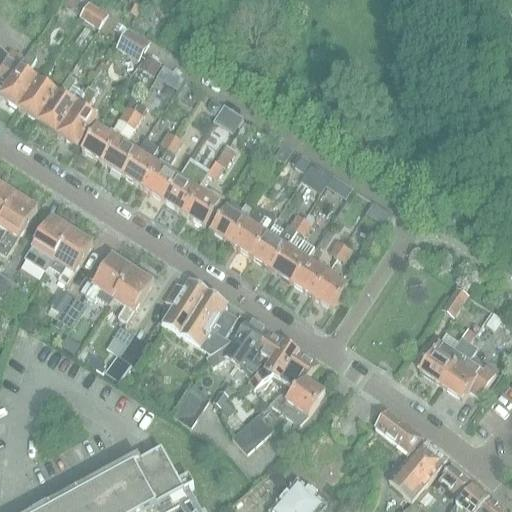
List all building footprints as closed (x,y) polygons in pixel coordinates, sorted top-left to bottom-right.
[(65,0),(63,4),(73,10),(79,0),(65,0)] [(80,19),(99,31),(108,18),(88,6),(80,19)] [(128,31),(116,49),(127,56),(130,52),(141,59),(149,45),(128,31)] [(0,54),(0,76),(9,82),(24,61),(10,52),(7,58),(0,54)] [(9,82),(0,96),(0,98),(19,111),(39,81),(28,74),(36,61),(28,55),(24,61),(9,82)] [(161,66),(148,57),(139,70),(152,79),(161,66)] [(58,94),(38,124),(58,137),(78,107),(77,107),(84,97),(72,89),(76,82),(69,78),(58,94)] [(39,81),(19,111),(38,124),(58,94),(39,81)] [(179,85),(171,81),(166,91),(173,95),(179,85)] [(78,107),(58,137),(78,150),(98,120),(86,113),(97,96),(88,90),(84,97),(77,107),(78,107)] [(223,108),(211,102),(207,108),(208,114),(217,118),(223,108)] [(217,118),(212,125),(232,137),(242,120),(223,108),(217,118)] [(128,110),(120,122),(127,127),(135,114),(128,110)] [(135,114),(127,127),(134,131),(142,119),(135,114)] [(97,128),(82,153),(102,166),(127,127),(120,122),(113,133),(111,132),(109,136),(97,128)] [(127,127),(102,166),(123,179),(138,154),(127,147),(129,143),(128,142),(134,131),(127,127)] [(168,135),(160,148),(168,152),(176,140),(168,135)] [(176,140),(168,152),(175,157),(183,144),(176,140)] [(138,154),(123,179),(143,192),(161,163),(153,159),(159,150),(145,142),(138,154)] [(293,152),(283,145),(274,159),(284,166),(293,152)] [(161,163),(143,192),(163,204),(179,180),(167,173),(175,161),(175,157),(168,152),(161,163)] [(313,165),(300,157),(293,169),(305,176),(313,165)] [(209,161),(201,173),(208,178),(216,165),(209,161)] [(216,165),(208,178),(216,183),(224,170),(216,165)] [(305,176),(301,183),(309,189),(321,170),(313,165),(305,176)] [(179,180),(163,204),(183,217),(201,189),(208,178),(201,173),(197,175),(197,177),(185,169),(179,180)] [(353,191),(332,178),(325,189),(345,202),(353,191)] [(0,187),(0,223),(16,198),(0,187)] [(201,189),(183,217),(204,230),(224,200),(212,192),(210,195),(201,189)] [(256,192),(248,204),(256,209),(264,196),(256,192)] [(0,229),(6,233),(0,242),(0,256),(5,260),(37,211),(16,198),(0,223),(0,229)] [(230,204),(210,234),(231,248),(254,212),(245,206),(241,212),(230,204)] [(391,216),(371,204),(364,216),(383,228),(391,216)] [(254,212),(231,248),(251,261),(273,226),(276,221),(256,209),(254,212)] [(297,218),(289,230),(296,235),(304,222),(297,218)] [(51,220),(25,262),(46,275),(49,270),(53,263),(72,233),(51,220)] [(304,222),(296,235),(303,239),(311,227),(304,222)] [(273,226),(251,261),(271,274),(296,235),(289,230),(287,229),(284,233),(273,226)] [(53,263),(49,270),(61,277),(57,283),(66,288),(92,246),(72,233),(53,263)] [(296,235),(271,274),(291,287),(307,262),(315,250),(303,243),(303,239),(296,235)] [(337,244),(329,256),(337,261),(344,248),(337,244)] [(307,262),(291,287),(311,300),(330,271),(337,261),(329,256),(316,248),(315,250),(307,262)] [(344,248),(337,261),(344,265),(352,253),(344,248)] [(111,259),(84,299),(93,305),(96,300),(109,308),(113,301),(132,272),(111,259)] [(330,271),(311,300),(332,313),(348,288),(336,281),(339,277),(330,271)] [(132,272),(113,301),(125,309),(117,321),(125,327),(152,286),(132,272)] [(3,280),(0,285),(0,301),(3,303),(14,287),(3,280)] [(173,310),(162,328),(211,358),(231,345),(225,342),(238,323),(224,314),(227,310),(189,285),(184,292),(177,287),(165,305),(173,310)] [(442,313),(453,320),(467,298),(456,291),(442,313)] [(61,294),(50,311),(59,316),(70,300),(61,294)] [(59,316),(56,322),(71,332),(85,310),(70,300),(59,316)] [(492,315),(485,327),(494,333),(502,322),(492,315)] [(211,358),(206,361),(213,371),(227,362),(245,374),(251,384),(264,375),(271,365),(257,356),(269,337),(248,323),(234,343),(231,345),(211,358)] [(120,332),(107,352),(118,359),(120,360),(133,340),(120,332)] [(439,346),(419,374),(441,389),(470,347),(475,339),(467,333),(459,345),(446,336),(439,346)] [(269,337),(257,356),(271,365),(283,346),(269,337)] [(79,347),(66,339),(60,349),(73,357),(79,347)] [(120,360),(118,359),(105,378),(121,388),(133,368),(146,348),(133,340),(120,360)] [(251,384),(249,386),(254,394),(256,393),(257,396),(266,390),(270,384),(271,383),(273,380),(293,393),(294,393),(305,382),(319,369),(283,346),(271,365),(264,375),(251,384)] [(470,347),(441,389),(462,404),(469,394),(479,401),(495,377),(472,360),(477,352),(470,347)] [(106,366),(81,350),(75,359),(100,375),(106,366)] [(282,397),(270,408),(300,429),(308,419),(317,407),(325,396),(305,382),(294,393),(293,393),(287,400),(282,397)] [(194,388),(187,400),(203,413),(209,403),(194,388)] [(228,399),(219,393),(211,404),(220,411),(228,399)] [(187,400),(180,410),(197,422),(203,413),(187,400)] [(180,410),(173,421),(191,432),(197,422),(180,410)] [(410,459),(423,444),(424,443),(387,415),(375,431),(386,439),(410,459)] [(258,418),(249,426),(264,442),(273,435),(258,418)] [(249,426),(241,433),(256,450),(264,442),(249,426)] [(241,433),(232,441),(247,458),(256,450),(241,433)] [(410,459),(389,485),(412,505),(447,464),(423,444),(410,459)] [(152,511),(185,494),(162,453),(54,511),(152,511)] [(451,467),(433,489),(451,504),(455,499),(460,502),(473,486),(451,467)] [(297,483),(272,511),(324,511),(328,509),(297,483)] [(480,511),(491,500),(473,486),(460,502),(451,511),(480,511)] [(505,511),(491,500),(480,511),(505,511)]
